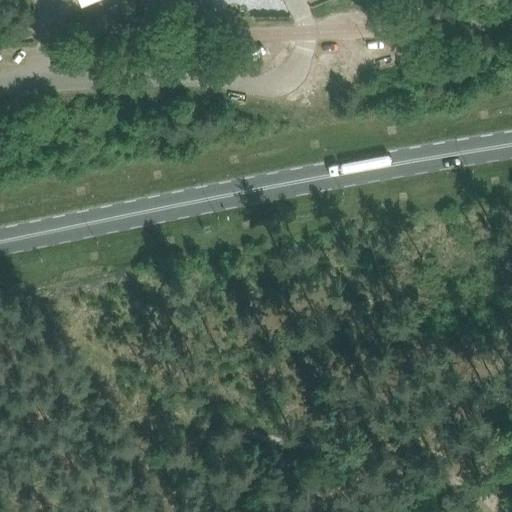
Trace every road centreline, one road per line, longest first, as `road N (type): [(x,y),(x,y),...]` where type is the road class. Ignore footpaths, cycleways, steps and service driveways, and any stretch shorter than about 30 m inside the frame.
road 1 (primary): [(511,145),(0,241)]
road 2 (residential): [(49,81),(283,80),(305,50),(295,0)]
